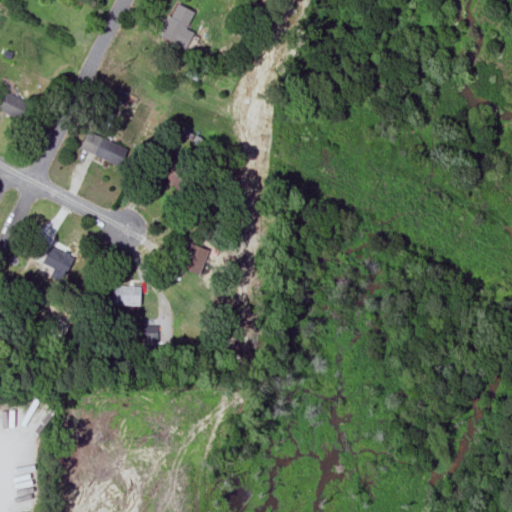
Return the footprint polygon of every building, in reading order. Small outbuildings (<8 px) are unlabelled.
[(191,11),(173,3),(159,37),(184,48),(191,32),(184,29),(191,11)] [(6,90),(0,102),(0,110),(19,121),(30,102),(6,90)] [(125,149),(85,132),(78,149),(118,166),(125,149)] [(181,194),(193,182),(176,164),(163,177),(181,194)] [(53,242),(43,262),(54,268),(48,276),(61,283),(76,254),(53,242)] [(180,268),(198,274),(207,250),(189,243),(180,268)] [(139,285),(110,285),(110,304),(139,304),(139,285)] [(158,345),(159,326),(144,325),(143,345),(158,345)]
